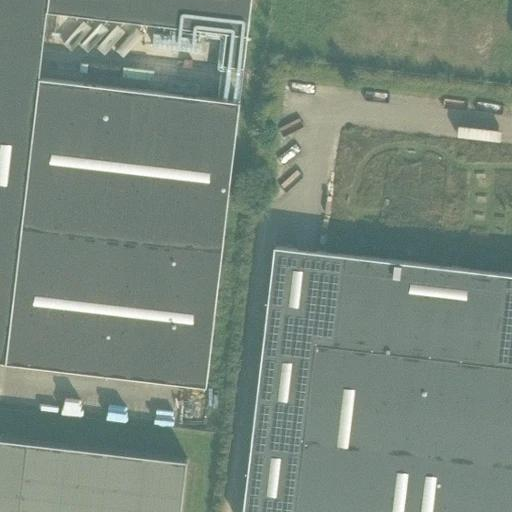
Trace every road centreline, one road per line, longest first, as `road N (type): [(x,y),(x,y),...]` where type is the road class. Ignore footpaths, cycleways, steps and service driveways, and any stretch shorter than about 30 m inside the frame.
road 1 (unknown): [(223,511),(257,228),(308,132),(339,110),(399,108),(511,122)]
road 2 (unknown): [(0,378),(151,396)]
